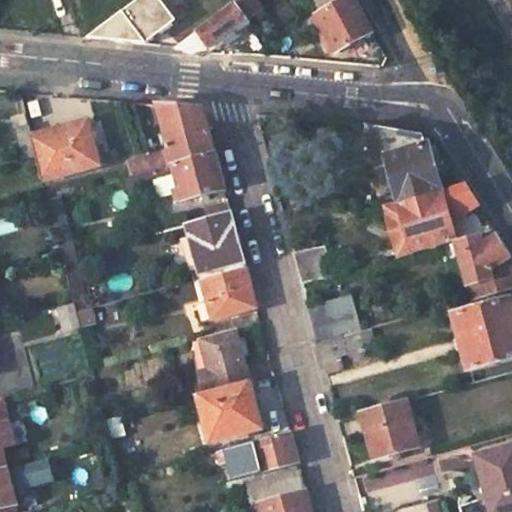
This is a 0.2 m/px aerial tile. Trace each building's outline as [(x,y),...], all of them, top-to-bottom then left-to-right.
[(176,24),(158,0),(142,0),(85,42),(146,47),(176,24)] [(255,0),(244,0),(235,7),(247,23),(263,11),(257,3),(255,0)] [(353,0),(330,0),(323,5),(327,14),(315,20),(339,65),(379,68),(385,56),(373,38),(363,20),(354,1),(353,0)] [(213,49),(223,41),(243,26),(247,23),(235,7),(176,48),(174,49),(198,52),(213,49)] [(243,26),(223,41),(226,46),(240,39),(248,33),(243,26)] [(174,169),(176,169),(216,158),(204,113),(167,109),(157,108),(174,169)] [(90,124),(32,139),(44,181),(102,166),(90,124)] [(401,209),(444,198),(430,149),(426,150),(422,136),(403,132),(380,130),(401,209)] [(151,175),(162,172),(168,171),(164,157),(147,161),(151,175)] [(221,176),(216,158),(176,169),(182,191),(175,193),(178,206),(226,193),(221,176)] [(125,168),(129,182),(151,175),(147,161),(125,168)] [(151,175),(129,182),(133,198),(167,189),(162,172),(151,175)] [(413,255),(457,244),(444,198),(401,209),(413,255)] [(70,229),(62,200),(50,203),(58,232),(70,229)] [(229,206),(207,212),(210,225),(233,219),(229,206)] [(413,255),(401,209),(387,213),(400,259),(413,255)] [(204,283),(247,271),(233,219),(210,225),(188,231),(203,283),(204,283)] [(70,229),(58,232),(64,256),(66,264),(76,262),(79,261),(70,229)] [(484,303),(500,298),(494,275),(511,263),(511,256),(508,251),(499,236),(461,247),(473,290),(480,289),(484,303)] [(326,248),(295,257),(304,290),(336,281),(326,248)] [(64,256),(53,259),(57,273),(68,270),(66,264),(64,256)] [(76,262),(66,264),(68,270),(77,304),(80,316),(90,314),(76,262)] [(247,271),(204,283),(215,323),(258,311),(247,271)] [(320,347),(362,336),(353,301),(310,312),(320,347)] [(58,309),(65,334),(84,329),(80,316),(77,304),(58,309)] [(511,304),(458,319),(472,374),(511,363),(511,304)] [(238,332),(201,342),(209,374),(198,377),(204,398),(252,385),(238,332)] [(353,358),(354,364),(380,357),(373,333),(362,336),(320,347),(325,366),(353,358)] [(265,432),(252,385),(204,398),(202,399),(215,446),(265,432)] [(0,474),(9,472),(4,456),(14,452),(2,402),(0,402),(0,474)] [(410,403),(363,415),(377,464),(423,451),(410,403)] [(123,421),(108,424),(112,437),(126,433),(123,421)] [(258,448),(235,455),(242,481),(267,474),(266,471),(280,467),(281,471),(300,466),(292,436),(258,446),(258,448)] [(511,445),(476,455),(490,511),(504,511),(511,511),(511,445)] [(9,472),(0,474),(0,511),(4,511),(19,508),(16,496),(58,485),(52,461),(9,472)] [(261,482),(267,504),(307,493),(301,471),(261,482)] [(267,504),(262,506),(263,511),(312,511),(307,493),(267,504)]
